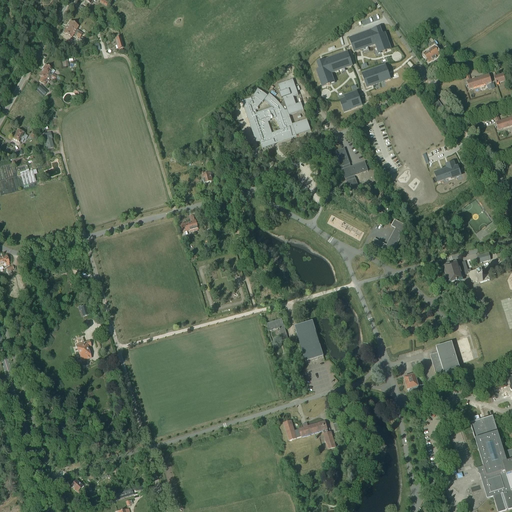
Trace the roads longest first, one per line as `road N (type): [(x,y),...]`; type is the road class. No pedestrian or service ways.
road 1 (residential): [(249,191),(28,253),(0,245)]
road 2 (track): [(118,348),(355,284)]
road 3 (residential): [(147,448),(359,384)]
road 4 (track): [(85,237),(147,448)]
road 5 (residential): [(279,175),(426,74)]
road 6 (primary): [(51,511),(0,345)]
road 7 (residential): [(511,186),(426,74)]
road 8 (unclassified): [(0,120),(69,0)]
road 9 (residential): [(413,511),(394,391)]
